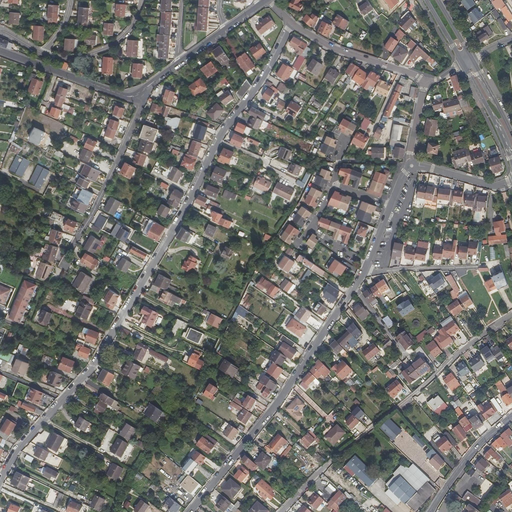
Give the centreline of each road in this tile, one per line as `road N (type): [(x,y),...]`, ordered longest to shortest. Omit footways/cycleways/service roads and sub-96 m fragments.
road 1 (residential): [(0,480),(14,451),(102,350),(290,23)]
road 2 (residential): [(365,268),(190,511)]
road 3 (residential): [(139,92),(141,105),(89,226),(54,280)]
road 4 (residential): [(139,92),(266,0)]
road 5 (residential): [(0,52),(125,96),(139,92)]
road 6 (residential): [(423,81),(290,23)]
road 7 (residential): [(430,511),(457,469),(511,415)]
road 8 (residential): [(140,0),(109,45),(66,58),(43,53)]
